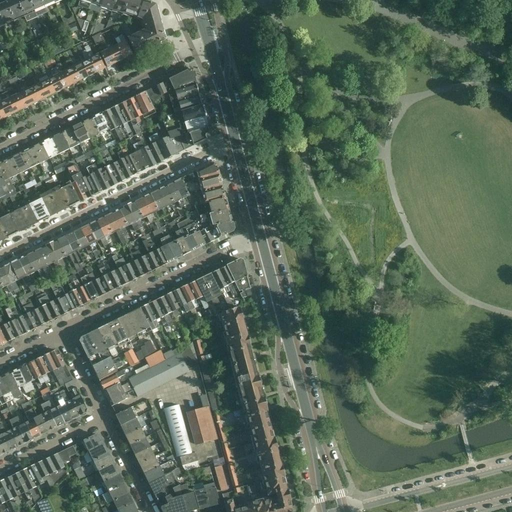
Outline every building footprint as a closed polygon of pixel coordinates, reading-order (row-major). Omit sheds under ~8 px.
[(12,20),(12,19),(23,15),(16,0),(10,0),(10,2),(5,3),(12,20)] [(16,0),(23,15),(33,11),(28,0),(16,0)] [(28,0),(33,11),(43,6),(40,0),(28,0)] [(103,0),(102,7),(112,11),(115,0),(103,0)] [(115,0),(112,11),(123,14),(127,0),(115,0)] [(127,0),(123,14),(142,20),(144,26),(144,27),(160,22),(156,6),(156,5),(155,5),(155,6),(150,4),(149,3),(149,4),(143,1),(142,3),(138,1),(137,0),(127,0)] [(0,18),(2,24),(12,20),(5,3),(5,4),(4,3),(0,4),(0,18)] [(73,18),(63,22),(64,26),(75,22),(73,18)] [(85,21),(76,18),(81,31),(84,22),(85,21)] [(126,21),(120,24),(126,37),(133,34),(126,21)] [(160,22),(144,27),(145,30),(127,39),(134,54),(139,52),(140,52),(144,51),(144,49),(148,47),(149,48),(158,43),(159,43),(164,40),(165,40),(165,39),(164,39),(160,22)] [(104,26),(96,24),(93,35),(103,30),(104,26)] [(106,68),(115,64),(105,43),(104,40),(102,35),(101,33),(92,38),(94,43),(97,42),(98,45),(100,44),(104,52),(100,54),(106,68)] [(123,59),(132,55),(122,36),(118,38),(120,44),(116,46),(123,59)] [(115,64),(123,59),(116,46),(112,48),(109,42),(105,43),(115,64)] [(82,44),(96,73),(104,68),(98,55),(93,57),(90,51),(87,46),(86,47),(84,43),(82,44)] [(87,77),(96,73),(82,44),(76,48),(78,53),(81,51),(86,61),(81,63),(87,77)] [(61,46),(51,51),(53,57),(63,52),(61,46)] [(79,81),(80,81),(87,77),(81,63),(76,65),(69,51),(65,53),(69,61),(79,81)] [(71,85),(79,81),(69,61),(65,63),(68,69),(64,71),(71,85)] [(63,89),(71,85),(64,71),(60,73),(57,67),(53,69),(63,89)] [(55,93),(63,89),(53,69),(49,71),(52,77),(48,79),(55,93)] [(169,80),(174,90),(195,83),(192,72),(189,70),(169,80)] [(18,80),(26,77),(26,76),(25,76),(23,72),(16,75),(18,80)] [(46,97),(55,93),(48,79),(43,81),(40,75),(37,77),(46,97)] [(16,77),(8,81),(10,85),(18,81),(16,77)] [(38,101),(46,97),(37,77),(33,79),(36,85),(31,87),(38,101)] [(30,105),(38,101),(31,87),(27,90),(22,80),(19,82),(20,85),(30,105)] [(155,87),(159,95),(167,92),(163,83),(155,87)] [(195,83),(174,90),(167,92),(159,95),(161,98),(164,104),(170,102),(171,103),(178,101),(198,95),(195,83)] [(22,109),(30,105),(20,85),(16,87),(19,94),(15,96),(22,109)] [(0,107),(5,117),(13,113),(3,94),(0,87),(0,96),(3,102),(0,102),(0,107)] [(155,87),(145,92),(134,98),(143,115),(144,118),(155,113),(148,99),(150,98),(151,100),(154,101),(161,98),(159,95),(155,87)] [(13,113),(22,109),(15,96),(10,98),(7,92),(3,94),(13,113)] [(201,106),(198,95),(178,101),(171,103),(174,114),(172,114),(172,115),(180,113),(201,106)] [(134,98),(126,101),(138,126),(142,124),(139,117),(143,115),(134,98)] [(126,101),(117,105),(126,124),(131,121),(133,126),(132,127),(136,136),(141,133),(138,126),(126,101)] [(117,105),(109,109),(125,141),(129,139),(123,125),(126,124),(117,105)] [(201,106),(180,113),(184,123),(204,117),(201,106)] [(109,109),(102,113),(110,129),(111,131),(114,129),(121,143),(124,142),(125,141),(109,109)] [(100,134),(110,129),(102,113),(92,118),(100,134)] [(207,128),(204,117),(184,123),(179,125),(182,136),(193,132),(207,128)] [(101,136),(100,134),(92,118),(81,123),(89,139),(96,136),(97,138),(101,136)] [(79,145),(80,144),(89,139),(81,123),(71,128),(79,145)] [(172,157),(176,154),(177,154),(168,136),(162,123),(157,126),(163,139),(172,157)] [(69,149),(79,145),(71,128),(61,133),(69,149)] [(184,151),(207,140),(207,139),(209,136),(207,128),(193,132),(182,136),(178,137),(184,151)] [(59,154),(69,149),(61,133),(51,138),(59,154)] [(164,161),(164,160),(172,157),(163,139),(160,141),(156,134),(152,136),(164,161)] [(184,151),(178,137),(176,138),(175,134),(168,136),(177,154),(184,151)] [(156,164),(164,161),(152,136),(148,138),(152,145),(148,147),(156,164)] [(51,138),(45,141),(41,143),(49,159),(59,154),(51,138)] [(149,168),(156,164),(148,147),(144,149),(139,138),(135,140),(137,144),(149,168)] [(107,150),(110,149),(110,148),(117,145),(115,140),(105,145),(107,150)] [(39,164),(49,159),(41,143),(31,148),(39,164)] [(141,172),(149,168),(137,144),(132,146),(136,153),(133,154),(141,172)] [(31,148),(20,153),(29,169),(39,164),(31,148)] [(126,149),(121,152),(133,176),(141,172),(133,154),(129,156),(126,149)] [(94,150),(84,155),(87,159),(96,154),(95,150),(94,150)] [(118,183),(126,180),(117,162),(113,164),(110,157),(106,150),(107,150),(102,152),(118,183)] [(110,187),(118,183),(102,152),(98,154),(105,168),(102,170),(110,187)] [(121,152),(117,154),(121,160),(117,162),(126,180),(130,177),(133,176),(121,152)] [(19,174),(29,169),(20,153),(11,158),(19,174)] [(84,155),(74,159),(76,164),(86,159),(84,155)] [(8,179),(19,174),(11,158),(0,163),(8,179)] [(0,173),(5,184),(10,194),(12,197),(12,196),(16,194),(13,189),(8,179),(0,163),(0,173)] [(64,165),(63,163),(53,168),(57,175),(64,171),(66,170),(64,165)] [(220,175),(217,164),(214,163),(213,163),(193,173),(181,179),(183,185),(207,179),(220,175)] [(86,177),(82,179),(80,173),(76,165),(71,167),(80,184),(87,199),(95,195),(86,177)] [(94,165),(90,167),(102,191),(104,190),(109,188),(110,187),(102,170),(98,172),(94,165)] [(80,202),(87,199),(80,184),(71,167),(67,169),(71,176),(74,183),(71,185),(80,202)] [(95,195),(100,192),(102,191),(90,167),(86,169),(89,176),(86,177),(95,195)] [(0,173),(0,198),(2,202),(9,198),(12,197),(10,194),(5,196),(0,186),(5,184),(0,173)] [(223,186),(220,175),(207,179),(183,185),(188,195),(201,192),(223,186)] [(51,177),(46,180),(43,181),(46,186),(53,182),(51,177)] [(189,196),(188,195),(183,185),(181,179),(173,183),(185,207),(189,205),(186,198),(189,196)] [(26,190),(33,186),(36,185),(34,180),(24,185),(26,190)] [(173,183),(171,184),(165,187),(174,204),(178,202),(181,209),(185,207),(173,183)] [(69,208),(80,202),(71,185),(71,184),(62,188),(60,185),(58,186),(69,208)] [(59,212),(69,208),(58,186),(56,187),(58,191),(50,194),(59,212)] [(226,197),(223,186),(201,192),(188,195),(189,196),(192,203),(194,206),(214,201),(226,197)] [(165,187),(158,191),(170,214),(174,212),(170,206),(174,204),(165,187)] [(158,191),(150,194),(159,211),(162,210),(166,217),(170,214),(158,191)] [(49,217),(59,212),(50,194),(42,198),(40,195),(38,196),(49,217)] [(150,194),(143,198),(154,222),(158,220),(155,213),(159,211),(150,194)] [(18,233),(22,230),(28,228),(17,204),(16,204),(12,196),(12,197),(9,198),(16,211),(9,215),(18,233)] [(38,223),(42,221),(49,217),(38,196),(36,197),(38,200),(29,205),(38,223)] [(192,218),(192,219),(200,217),(215,213),(229,209),(226,197),(214,201),(194,206),(196,211),(190,214),(192,218)] [(143,198),(135,202),(143,219),(146,217),(150,224),(154,222),(143,198)] [(28,228),(38,223),(29,205),(27,199),(17,204),(28,228)] [(135,202),(127,206),(139,230),(143,228),(140,221),(143,219),(135,202)] [(127,206),(119,209),(127,227),(131,225),(135,232),(139,230),(127,206)] [(119,209),(111,213),(128,249),(131,247),(125,237),(127,236),(124,229),(127,227),(119,209)] [(200,217),(192,219),(198,230),(232,221),(229,209),(215,213),(200,217)] [(111,213),(103,217),(112,234),(115,233),(119,240),(123,247),(127,245),(128,249),(111,213)] [(0,222),(8,238),(14,234),(18,233),(9,215),(1,219),(0,217),(0,222)] [(103,217),(96,221),(108,245),(112,243),(108,236),(112,234),(103,217)] [(192,219),(192,218),(176,225),(179,231),(190,253),(232,232),(234,229),(232,221),(198,230),(192,219)] [(96,221),(88,225),(96,242),(100,240),(103,247),(108,245),(96,221)] [(82,228),(80,228),(89,246),(93,243),(96,242),(88,225),(87,225),(83,227),(82,228)] [(72,232),(72,233),(81,250),(84,248),(88,255),(90,253),(92,252),(89,246),(80,228),(78,229),(72,232)] [(161,232),(160,229),(158,230),(154,232),(152,233),(154,237),(161,233),(161,232)] [(183,256),(190,253),(179,231),(175,233),(178,239),(175,241),(183,256)] [(72,233),(65,236),(80,267),(80,268),(84,266),(80,258),(77,251),(81,250),(72,233)] [(80,268),(80,267),(65,236),(57,240),(65,257),(69,256),(76,270),(80,268)] [(175,260),(183,256),(175,241),(172,243),(168,236),(164,238),(175,260)] [(160,268),(168,264),(160,249),(156,250),(153,244),(152,244),(150,238),(146,240),(160,268)] [(168,264),(175,260),(164,238),(160,240),(163,247),(160,249),(168,264)] [(57,240),(49,244),(60,268),(65,266),(62,259),(65,257),(57,240)] [(152,271),(160,268),(146,240),(142,242),(148,255),(145,256),(152,271)] [(49,244),(41,248),(49,265),(53,263),(56,270),(60,268),(49,244)] [(41,248),(33,252),(45,276),(48,282),(52,280),(46,267),(49,265),(41,248)] [(145,275),(150,272),(152,271),(145,256),(141,258),(138,251),(134,253),(145,275)] [(33,252),(25,256),(34,273),(37,271),(40,278),(45,276),(33,252)] [(137,279),(138,278),(145,275),(134,253),(130,255),(133,262),(130,264),(137,279)] [(25,256),(17,260),(31,286),(35,284),(30,274),(34,273),(25,256)] [(122,286),(124,285),(129,283),(119,261),(118,261),(115,256),(111,258),(114,263),(115,263),(118,270),(114,271),(122,286)] [(129,283),(131,282),(137,279),(130,264),(126,265),(123,259),(119,261),(129,283)] [(17,260),(10,263),(18,281),(21,279),(25,286),(27,285),(30,292),(33,291),(30,286),(31,286),(17,260)] [(240,260),(229,265),(226,266),(234,282),(239,292),(241,291),(242,293),(240,294),(242,298),(246,297),(245,291),(250,289),(242,261),(240,260)] [(114,290),(122,286),(114,271),(111,273),(108,266),(105,261),(101,263),(114,290)] [(10,263),(2,267),(13,291),(15,294),(19,292),(15,283),(18,281),(10,263)] [(107,294),(114,290),(101,263),(101,264),(97,266),(99,270),(102,277),(99,279),(107,294)] [(226,266),(219,270),(227,286),(232,297),(236,295),(231,284),(234,282),(226,266)] [(2,267),(0,268),(0,283),(2,288),(6,286),(9,293),(13,291),(2,267)] [(99,297),(107,294),(99,279),(95,280),(92,274),(89,267),(85,269),(99,297)] [(91,301),(99,297),(85,269),(81,272),(84,278),(87,284),(84,286),(91,301)] [(219,270),(211,274),(227,307),(231,302),(231,301),(230,302),(223,288),(227,286),(219,270)] [(72,272),(68,274),(80,297),(83,305),(91,301),(84,286),(80,288),(76,281),(72,272)] [(76,309),(83,305),(80,297),(68,274),(60,278),(62,281),(66,280),(72,292),(68,293),(76,309)] [(211,274),(196,281),(208,308),(212,315),(227,307),(211,274)] [(68,313),(76,309),(68,293),(64,295),(61,288),(57,280),(53,282),(68,313)] [(196,281),(188,285),(195,300),(199,299),(202,306),(204,310),(208,308),(196,281)] [(60,316),(68,313),(53,282),(49,284),(56,299),(53,301),(60,316)] [(188,285),(180,289),(190,311),(193,316),(197,314),(195,309),(199,307),(195,300),(188,285)] [(180,289),(172,293),(179,308),(183,307),(186,314),(190,311),(180,289)] [(53,320),(60,316),(53,301),(49,302),(45,293),(40,295),(53,320)] [(172,293),(164,297),(172,313),(175,319),(179,327),(184,325),(180,317),(176,310),(179,308),(172,293)] [(45,324),(53,320),(40,295),(36,297),(38,300),(41,307),(38,308),(45,324)] [(164,297),(156,301),(172,334),(170,328),(173,326),(168,315),(172,313),(164,297)] [(30,331),(38,328),(26,304),(23,299),(19,301),(23,308),(26,314),(22,316),(30,331)] [(156,301),(148,305),(156,321),(160,319),(168,336),(172,334),(156,301)] [(22,335),(30,331),(22,316),(19,318),(11,302),(7,304),(15,320),(22,335)] [(38,328),(45,324),(38,308),(34,310),(30,302),(26,304),(38,328)] [(230,353),(249,348),(249,347),(250,345),(249,342),(247,340),(241,316),(242,314),(241,311),(239,310),(239,308),(235,309),(231,302),(227,307),(228,307),(230,311),(221,313),(219,316),(220,316),(230,353)] [(15,339),(22,335),(15,320),(7,304),(5,305),(7,309),(5,310),(11,322),(7,323),(15,339)] [(140,309),(151,331),(151,332),(159,327),(156,321),(148,305),(140,309)] [(151,331),(140,309),(136,310),(148,333),(151,331)] [(136,310),(127,315),(138,337),(139,337),(143,344),(123,354),(130,367),(138,363),(137,362),(145,358),(148,364),(147,365),(149,369),(165,361),(160,351),(155,353),(146,333),(148,333),(136,310)] [(127,315),(117,320),(128,342),(138,337),(127,315)] [(0,328),(7,343),(14,339),(15,339),(7,323),(3,325),(0,319),(0,318),(0,328)] [(117,320),(107,325),(117,344),(125,341),(126,343),(128,342),(117,320)] [(107,325),(98,329),(109,352),(111,351),(109,348),(117,344),(107,325)] [(98,329),(88,334),(102,362),(106,360),(102,352),(105,350),(107,353),(109,352),(98,329)] [(79,341),(80,342),(90,363),(92,367),(102,362),(88,334),(81,338),(79,341)] [(193,342),(197,356),(202,354),(199,341),(193,342)] [(181,350),(188,346),(185,342),(178,345),(181,350)] [(189,346),(182,353),(180,355),(179,354),(188,373),(198,368),(192,343),(189,346)] [(175,348),(176,350),(172,352),(174,357),(179,354),(180,355),(182,353),(179,346),(175,348)] [(230,353),(240,392),(259,386),(260,384),(259,380),(257,379),(256,373),(255,373),(249,348),(230,353)] [(54,350),(49,353),(64,385),(69,383),(61,366),(64,365),(58,353),(58,352),(54,350)] [(162,353),(165,361),(174,357),(172,352),(171,352),(170,350),(162,353)] [(49,353),(41,357),(49,372),(52,371),(57,382),(54,384),(55,384),(57,388),(64,385),(49,353)] [(128,380),(132,387),(137,398),(188,373),(179,354),(174,357),(165,361),(149,369),(136,376),(128,380)] [(197,358),(206,391),(212,390),(203,356),(197,358)] [(41,357),(34,361),(44,383),(49,380),(46,374),(49,372),(41,357)] [(92,367),(96,375),(120,363),(118,359),(111,362),(110,359),(106,360),(102,362),(92,367)] [(96,375),(99,382),(117,374),(115,370),(122,367),(121,366),(127,363),(125,360),(120,363),(96,375)] [(34,361),(26,365),(33,380),(37,378),(40,385),(44,383),(34,361)] [(26,365),(25,365),(18,368),(30,392),(34,390),(30,383),(34,381),(33,380),(26,365)] [(134,372),(136,376),(149,369),(147,365),(134,372)] [(18,368),(10,372),(18,389),(22,387),(25,394),(30,392),(18,368)] [(104,391),(119,384),(117,379),(125,376),(122,371),(117,374),(99,382),(104,391)] [(23,397),(18,389),(10,372),(2,376),(13,399),(17,398),(18,400),(23,397)] [(2,376),(0,377),(0,392),(5,403),(8,408),(9,412),(14,409),(10,401),(13,399),(2,376)] [(64,385),(67,392),(71,390),(75,398),(71,400),(79,416),(85,413),(86,410),(80,396),(72,381),(69,383),(64,385)] [(49,392),(56,389),(57,388),(55,384),(47,388),(49,392)] [(104,391),(107,399),(129,388),(127,384),(121,387),(119,384),(104,391)] [(240,392),(237,392),(239,401),(242,400),(243,405),(263,399),(259,386),(240,392)] [(107,399),(111,407),(127,400),(125,396),(131,393),(129,388),(107,399)] [(64,424),(72,420),(58,393),(56,389),(49,392),(51,397),(54,395),(60,406),(56,408),(64,424)] [(72,420),(79,416),(71,400),(68,402),(63,391),(58,393),(72,420)] [(207,393),(214,423),(220,422),(212,392),(207,393)] [(24,400),(26,404),(29,402),(34,400),(32,396),(24,400)] [(263,399),(243,405),(251,435),(253,444),(273,439),(271,432),(266,413),(265,407),(266,405),(265,401),(263,400),(263,399)] [(41,435),(49,432),(40,415),(37,417),(29,402),(26,404),(25,404),(41,435)] [(56,428),(64,424),(56,408),(52,410),(48,402),(44,404),(56,428)] [(33,439),(41,435),(25,404),(21,406),(29,421),(25,423),(33,439)] [(49,432),(56,428),(44,404),(40,406),(44,414),(40,415),(49,432)] [(176,457),(191,453),(178,405),(163,409),(176,457)] [(216,439),(214,433),(208,408),(186,414),(192,432),(195,445),(216,439)] [(13,419),(25,443),(33,439),(25,423),(21,425),(14,409),(9,412),(13,419)] [(116,416),(121,426),(136,419),(130,409),(116,416)] [(152,410),(147,412),(152,423),(157,420),(152,410)] [(25,443),(13,419),(9,421),(13,429),(9,431),(17,447),(25,443)] [(140,429),(136,419),(121,426),(126,436),(140,429)] [(0,431),(10,451),(17,447),(9,431),(6,432),(2,424),(1,423),(0,422),(0,431)] [(215,425),(220,443),(226,442),(220,424),(215,425)] [(145,438),(140,429),(126,436),(130,445),(145,438)] [(0,451),(2,455),(10,451),(0,431),(0,451)] [(83,441),(88,452),(103,444),(98,436),(96,435),(83,441)] [(150,448),(145,438),(130,445),(135,455),(150,448)] [(264,483),(283,478),(284,478),(283,477),(284,475),(283,472),(281,470),(275,446),(276,444),(275,441),(273,440),(273,439),(253,444),(264,483)] [(88,452),(93,461),(107,454),(103,444),(88,452)] [(221,445),(226,463),(231,462),(226,444),(221,445)] [(73,446),(65,450),(68,457),(76,453),(73,446)] [(154,457),(150,448),(135,455),(140,464),(154,457)] [(65,450),(57,454),(62,464),(69,460),(68,457),(65,450)] [(195,453),(180,458),(182,466),(198,461),(195,453)] [(57,454),(49,458),(60,479),(66,471),(64,467),(62,464),(57,454)] [(93,461),(97,471),(112,463),(107,454),(93,461)] [(159,467),(154,457),(140,464),(144,474),(159,467)] [(49,458),(42,461),(48,475),(54,486),(60,479),(49,458)] [(42,461),(34,465),(41,479),(48,475),(42,461)] [(226,465),(232,487),(237,486),(232,463),(226,465)] [(34,465),(26,469),(35,487),(43,483),(46,481),(50,490),(54,486),(48,475),(41,479),(34,465)] [(98,473),(103,482),(118,475),(113,465),(98,473)] [(221,466),(214,468),(221,491),(228,489),(221,466)] [(164,476),(159,467),(144,474),(149,483),(164,476)] [(209,467),(202,469),(204,478),(204,477),(211,475),(209,467)] [(74,471),(78,480),(84,477),(80,468),(74,471)] [(26,469),(19,473),(31,498),(35,496),(32,489),(35,487),(26,469)] [(165,488),(166,487),(177,482),(172,472),(164,476),(149,483),(154,493),(165,488)] [(19,473),(12,476),(21,494),(24,493),(27,500),(28,500),(29,501),(25,503),(29,510),(35,505),(31,498),(19,473)] [(103,482),(108,492),(123,484),(118,475),(103,482)] [(12,476),(4,480),(16,506),(20,504),(17,496),(21,494),(12,476)] [(276,499),(288,496),(287,490),(286,490),(283,478),(264,483),(267,496),(275,494),(276,499)] [(4,480),(0,482),(0,491),(5,502),(9,500),(14,511),(19,511),(16,506),(4,480)] [(174,511),(187,511),(180,487),(178,482),(171,485),(175,495),(176,498),(171,499),(174,511)] [(209,507),(219,504),(214,483),(209,485),(203,486),(209,507)] [(99,484),(90,489),(93,493),(101,489),(99,484)] [(108,492),(112,501),(127,494),(123,484),(108,492)] [(187,511),(190,511),(199,510),(194,493),(189,494),(187,485),(180,487),(187,511)] [(199,510),(209,507),(203,486),(203,489),(194,492),(194,493),(199,510)] [(169,495),(165,488),(154,493),(157,499),(164,496),(165,498),(169,495)] [(223,503),(225,511),(238,511),(238,509),(234,510),(232,501),(230,501),(228,493),(221,495),(223,503)] [(112,501),(117,511),(132,503),(127,494),(112,501)] [(170,495),(169,495),(165,498),(164,496),(157,499),(162,511),(174,511),(171,499),(170,495)] [(288,496),(276,499),(278,504),(272,506),(273,511),(293,511),(292,511),(289,502),(290,501),(288,496)] [(273,511),(272,506),(270,501),(262,503),(262,500),(245,504),(246,507),(238,509),(238,511),(273,511)] [(136,511),(132,503),(117,511),(136,511)]
